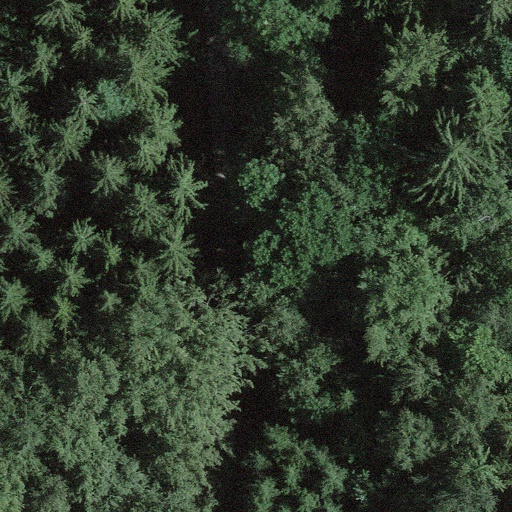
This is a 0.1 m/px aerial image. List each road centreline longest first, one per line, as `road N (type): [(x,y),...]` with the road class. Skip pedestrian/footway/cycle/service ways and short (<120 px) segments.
road 1 (unclassified): [(220,0),(233,280),(214,511)]
road 2 (track): [(511,80),(222,34)]
